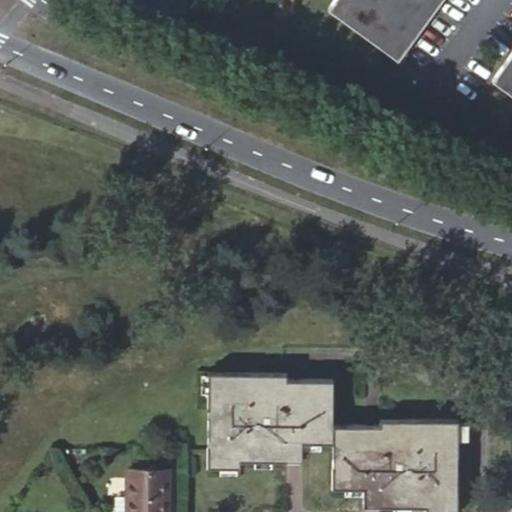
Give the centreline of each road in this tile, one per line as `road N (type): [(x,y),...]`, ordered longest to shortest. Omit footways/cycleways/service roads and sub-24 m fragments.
road 1 (secondary): [(0,43),(129,99),(284,134)]
road 2 (secondary): [(284,134),(153,52),(49,0)]
road 3 (secondary): [(284,134),(511,224)]
